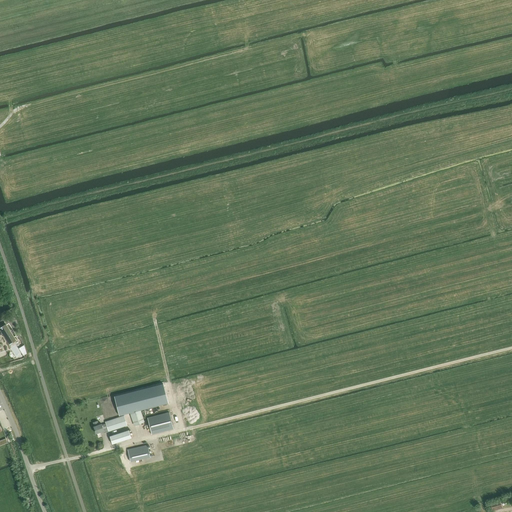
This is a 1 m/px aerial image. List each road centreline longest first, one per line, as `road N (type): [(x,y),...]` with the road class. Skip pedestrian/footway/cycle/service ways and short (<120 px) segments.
road 1 (unknown): [(0,255),(80,511)]
road 2 (unclassified): [(46,511),(0,391)]
